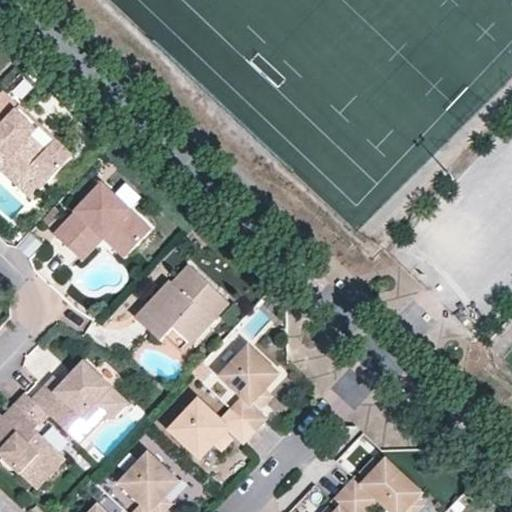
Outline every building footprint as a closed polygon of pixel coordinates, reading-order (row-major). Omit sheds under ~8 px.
[(0,89),(0,115),(3,118),(13,107),(18,102),(2,87),(0,89)] [(37,120),(18,102),(13,107),(33,125),(37,120)] [(0,149),(6,143),(14,150),(9,156),(40,185),(71,152),(55,136),(44,148),(27,131),(33,125),(13,107),(3,118),(0,115),(0,149)] [(33,125),(27,131),(44,148),(55,136),(37,120),(33,125)] [(6,143),(0,149),(0,163),(32,193),(40,185),(9,156),(14,150),(6,143)] [(73,247),(93,224),(103,233),(108,228),(128,245),(148,223),(98,179),(53,229),(73,247)] [(103,233),(93,224),(73,247),(83,256),(103,233)] [(108,228),(103,233),(123,251),(128,245),(108,228)] [(181,278),(175,284),(171,279),(166,275),(130,314),(152,334),(166,319),(186,338),(219,302),(206,289),(212,283),(188,261),(176,273),(181,278)] [(181,278),(176,273),(171,279),(175,284),(181,278)] [(219,302),(226,296),(212,283),(206,289),(219,302)] [(272,364),(247,341),(218,373),(239,392),(227,405),(252,428),(263,416),(249,403),(253,397),(265,385),(258,379),(272,364)] [(77,374),(72,379),(67,375),(62,380),(51,370),(31,391),(49,408),(79,436),(104,412),(112,413),(126,398),(84,358),(72,370),(77,374)] [(279,370),(272,364),(258,379),(265,385),(279,370)] [(72,370),(67,375),(72,379),(77,374),(72,370)] [(271,392),(265,385),(253,397),(260,404),(271,392)] [(0,424),(0,447),(37,482),(42,476),(41,467),(50,457),(60,457),(66,450),(59,444),(43,429),(36,423),(49,408),(31,391),(27,387),(4,411),(8,416),(0,424)] [(168,427),(193,450),(205,436),(212,443),(222,431),(227,426),(242,440),(252,428),(227,405),(217,416),(196,397),(168,427)] [(4,411),(1,409),(0,410),(0,424),(8,416),(4,411)] [(52,420),(43,429),(59,444),(68,434),(52,420)] [(229,438),(222,431),(212,443),(219,449),(229,438)] [(193,450),(200,456),(212,443),(205,436),(193,450)] [(152,501),(162,491),(155,485),(170,469),(145,447),(116,477),(137,496),(126,509),(129,511),(154,511),(148,506),(152,501)] [(380,460),(372,453),(360,466),(367,473),(380,460)] [(368,507),(379,496),(396,511),(399,511),(402,509),(415,495),(420,489),(384,455),(380,460),(367,473),(362,478),(355,471),(344,484),(368,507)] [(41,467),(42,476),(60,457),(50,457),(41,467)] [(176,475),(170,469),(155,485),(162,491),(176,475)] [(330,511),(363,511),(368,507),(344,484),(333,495),(340,502),(334,508),(330,511)] [(152,501),(159,508),(169,497),(162,491),(152,501)] [(402,509),(405,511),(411,511),(421,501),(415,495),(402,509)] [(84,511),(129,511),(126,509),(122,511),(110,511),(97,499),(84,511)] [(330,511),(334,508),(327,501),(317,511),(330,511)]
